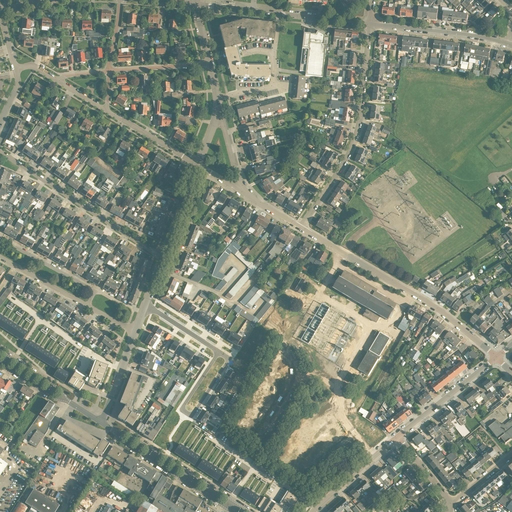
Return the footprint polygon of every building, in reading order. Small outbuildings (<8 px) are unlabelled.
[(479,0),(477,2),(474,5),(478,8),(486,0),(479,0)] [(482,11),(484,9),(491,2),(488,0),(486,0),(478,8),(481,11),(482,11)] [(484,27),(491,20),(493,18),(500,11),(495,6),(488,13),(490,15),(480,24),(484,27)] [(102,11),(101,19),(110,20),(111,12),(102,11)] [(442,21),(447,22),(448,13),(443,12),(443,15),(440,14),(439,20),(442,21)] [(148,18),(148,23),(157,24),(158,16),(149,15),(148,18)] [(127,25),(135,25),(136,16),(128,16),(127,25)] [(41,27),(51,28),(52,20),(42,19),(41,27)] [(22,29),(30,30),(31,21),(23,20),(22,29)] [(62,21),(62,29),(71,30),(72,21),(62,21)] [(169,21),(168,30),(176,30),(177,21),(169,21)] [(241,21),(241,22),(241,28),(240,30),(246,31),(245,37),(274,41),(276,25),(241,21)] [(82,30),(91,31),(92,22),(82,22),(82,30)] [(241,22),(219,28),(225,50),(236,47),(241,46),(236,29),(241,28),(241,22)] [(144,30),(139,29),(139,33),(131,32),(131,37),(143,38),(144,30)] [(299,72),(306,72),(305,74),(305,76),(322,78),(326,45),(323,45),(324,35),(317,31),(315,35),(314,35),(304,34),(299,72)] [(33,48),(33,45),(37,46),(37,45),(38,37),(35,37),(34,37),(33,40),(24,39),(24,47),(33,48)] [(444,67),(450,68),(450,65),(447,65),(448,62),(448,60),(449,52),(452,52),(453,44),(447,43),(446,51),(446,55),(445,60),(444,67)] [(185,45),(175,46),(176,53),(185,53),(185,45)] [(165,54),(165,46),(155,47),(156,55),(165,54)] [(51,48),(43,47),(41,56),(49,57),(51,48)] [(97,47),(93,47),(95,60),(102,59),(101,49),(97,50),(97,47)] [(240,65),(236,47),(225,50),(223,50),(231,78),(234,77),(234,79),(270,79),(270,67),(240,66),(240,65)] [(476,60),(478,48),(471,47),(470,55),(469,59),(476,60)] [(482,57),(484,49),(478,48),(476,60),(479,60),(479,59),(482,60),(482,57)] [(482,60),(488,61),(489,58),(490,50),(484,49),(482,57),(482,60)] [(90,60),(89,52),(85,53),(86,54),(84,54),(84,50),(77,51),(78,54),(76,55),(77,64),(85,63),(85,60),(90,60)] [(130,53),(121,54),(121,51),(118,52),(118,54),(117,54),(118,62),(127,61),(127,58),(131,57),(130,53)] [(342,59),(356,61),(357,55),(350,54),(350,55),(343,54),(344,52),(344,51),(338,51),(337,51),(337,56),(342,56),(342,59)] [(498,52),(495,60),(495,62),(492,61),(491,67),(490,69),(495,70),(497,64),(502,65),(503,63),(505,54),(498,52)] [(145,53),(137,53),(138,62),(146,62),(145,53)] [(67,59),(58,60),(59,68),(68,67),(67,59)] [(117,84),(126,84),(126,76),(117,77),(117,84)] [(140,78),(140,87),(148,86),(147,77),(140,78)] [(183,92),(191,91),(191,82),(183,83),(183,92)] [(170,98),(170,93),(169,83),(161,84),(162,93),(163,93),(164,98),(170,98)] [(33,91),(36,93),(35,95),(39,98),(45,89),(37,84),(33,91)] [(115,102),(123,107),(127,100),(119,95),(115,102)] [(49,104),(55,108),(60,100),(53,96),(49,104)] [(282,110),(287,109),(284,98),(279,99),(282,110)] [(187,108),(185,116),(192,118),(194,109),(190,108),(189,99),(183,100),(180,100),(181,104),(181,106),(187,108)] [(274,101),(276,112),(282,110),(279,99),(274,101)] [(268,102),(271,113),(276,112),(274,101),(268,102)] [(252,103),(255,114),(260,112),(258,105),(257,102),(252,103)] [(263,103),(266,114),(271,113),(268,102),(263,103)] [(146,116),(147,107),(147,103),(141,103),(141,106),(139,106),(139,115),(146,116)] [(246,105),(249,115),(255,114),(252,103),(246,105)] [(261,116),(266,114),(263,103),(258,105),(260,112),(261,116)] [(241,106),(244,117),(249,115),(246,105),(241,106)] [(239,118),(244,117),(241,106),(236,107),(239,118)] [(22,120),(26,121),(28,115),(29,114),(27,112),(20,109),(17,115),(23,118),(22,120)] [(76,114),(68,109),(64,116),(72,121),(76,114)] [(57,112),(53,119),(50,123),(54,125),(55,123),(56,124),(62,115),(57,112)] [(330,120),(329,123),(335,124),(342,125),(343,122),(349,123),(350,117),(342,115),(338,115),(334,114),(334,118),(341,119),(341,122),(330,120)] [(158,118),(157,127),(165,127),(165,125),(171,125),(172,116),(166,116),(166,118),(158,118)] [(177,124),(184,126),(186,119),(178,117),(176,124),(177,124)] [(19,127),(22,129),(24,126),(23,126),(25,124),(22,122),(15,119),(13,124),(19,127)] [(85,119),(81,127),(89,131),(93,124),(85,119)] [(28,139),(32,141),(40,128),(43,130),(46,127),(39,122),(34,129),(28,139)] [(13,124),(10,129),(17,133),(19,127),(13,124)] [(104,127),(103,128),(100,126),(96,132),(100,135),(99,135),(106,139),(111,132),(104,127)] [(244,130),(246,136),(253,134),(252,131),(257,129),(256,126),(248,128),(248,129),(244,130)] [(366,132),(374,135),(375,131),(379,133),(380,130),(376,129),(368,126),(366,132)] [(339,128),(336,127),(335,130),(331,129),(330,131),(345,137),(347,131),(339,128)] [(8,135),(14,138),(15,136),(18,137),(19,136),(25,139),(27,137),(23,135),(20,134),(17,133),(10,129),(8,135)] [(182,142),(186,136),(178,131),(174,137),(182,142)] [(342,142),(345,137),(330,131),(329,134),(336,137),(335,139),(342,142)] [(364,138),(372,141),(373,138),(377,139),(381,140),(382,138),(378,136),(374,135),(366,132),(364,138)] [(253,134),(246,136),(247,143),(251,142),(252,142),(255,141),(257,140),(258,143),(265,142),(269,141),(268,137),(262,139),(260,133),(253,134)] [(14,138),(8,135),(5,140),(16,145),(15,147),(19,149),(23,143),(19,140),(14,138)] [(372,141),(364,138),(362,144),(370,147),(370,146),(372,147),(371,151),(376,152),(377,149),(374,148),(375,145),(371,144),(372,141)] [(330,144),(333,145),(340,148),(342,142),(335,139),(334,142),(331,141),(330,144)] [(123,141),(119,148),(118,150),(126,155),(131,146),(123,141)] [(26,155),(31,149),(32,147),(28,143),(26,146),(22,152),(26,155)] [(55,147),(52,144),(47,151),(50,154),(55,147)] [(97,155),(98,155),(107,149),(109,146),(106,144),(104,147),(101,146),(96,154),(97,155)] [(31,149),(26,155),(31,159),(35,152),(36,153),(37,150),(39,147),(37,146),(35,149),(32,147),(31,149)] [(36,162),(40,156),(42,158),(47,151),(44,148),(44,149),(40,146),(39,147),(37,150),(36,153),(35,152),(31,159),(36,162)] [(262,153),(260,146),(249,149),(250,156),(258,154),(262,153)] [(142,148),(140,151),(136,149),(132,156),(135,157),(137,154),(138,154),(137,155),(145,159),(149,152),(142,148)] [(325,158),(332,163),(336,156),(329,152),(326,150),(325,151),(324,153),(327,155),(325,158)] [(86,154),(81,160),(79,163),(83,165),(89,156),(86,154)] [(262,156),(259,156),(258,154),(250,156),(252,162),(256,161),(256,162),(260,161),(265,159),(265,156),(264,156),(263,155),(262,156)] [(298,162),(302,157),(297,154),(294,159),(298,162)] [(154,173),(163,158),(157,155),(153,162),(155,164),(152,169),(153,170),(152,171),(154,173)] [(40,165),(45,168),(49,162),(51,160),(46,156),(40,165)] [(53,174),(58,178),(63,171),(60,168),(66,160),(63,157),(58,164),(55,169),(57,170),(53,174)] [(73,172),(79,163),(81,160),(78,158),(77,161),(76,160),(69,169),(73,172)] [(95,161),(93,159),(91,158),(87,164),(91,167),(94,163),(95,161)] [(163,158),(154,173),(157,174),(160,169),(161,169),(162,168),(164,169),(169,162),(163,158)] [(332,163),(325,158),(323,162),(320,159),(318,162),(321,165),(328,169),(332,163)] [(53,167),(55,169),(58,164),(51,159),(51,160),(49,162),(45,168),(50,172),(53,167)] [(120,168),(124,162),(119,160),(116,165),(120,168)] [(176,180),(180,182),(183,174),(183,175),(182,174),(183,171),(179,170),(178,170),(176,169),(177,167),(172,164),(167,172),(163,178),(166,180),(169,176),(175,178),(175,180),(176,180)] [(264,171),(265,170),(264,166),(259,168),(259,167),(257,168),(254,169),(255,172),(256,172),(257,175),(265,174),(264,171)] [(352,166),(350,169),(357,174),(357,173),(361,175),(362,173),(359,171),(352,166)] [(65,168),(63,171),(58,178),(63,181),(67,175),(70,172),(65,168)] [(8,180),(10,174),(1,170),(0,173),(0,177),(5,179),(7,180),(8,180)] [(163,178),(167,172),(164,170),(158,180),(160,181),(162,178),(163,178)] [(318,170),(316,173),(314,175),(321,180),(325,175),(318,170)] [(67,184),(72,187),(76,181),(78,178),(74,175),(67,184)] [(318,186),(321,180),(314,175),(311,181),(318,186)] [(353,180),(353,179),(346,175),(344,178),(352,182),(355,184),(356,182),(353,180)] [(6,184),(8,180),(7,180),(5,179),(0,177),(0,184),(2,186),(1,188),(7,191),(8,191),(9,187),(8,187),(8,185),(6,184)] [(16,177),(13,183),(18,184),(19,185),(22,180),(16,177)] [(106,179),(104,177),(101,183),(100,183),(96,188),(100,191),(101,189),(107,180),(106,179)] [(273,183),(271,180),(270,178),(266,180),(266,179),(260,184),(264,189),(273,183)] [(116,186),(119,189),(123,184),(125,185),(127,183),(121,179),(120,182),(116,186)] [(107,180),(101,189),(108,193),(111,188),(114,185),(113,184),(111,182),(108,181),(107,180)] [(82,188),(83,185),(82,184),(81,185),(76,181),(72,187),(77,191),(80,187),(82,188)] [(22,192),(24,194),(29,185),(24,182),(20,188),(21,188),(18,192),(21,194),(22,192)] [(267,195),(273,191),(275,193),(279,189),(282,186),(283,185),(281,182),(275,186),(273,183),(274,183),(273,183),(264,189),(267,195)] [(351,189),(348,187),(341,182),(337,188),(344,193),(346,189),(350,192),(351,190),(350,189),(351,189)] [(86,197),(90,191),(92,187),(85,183),(83,185),(82,188),(84,189),(81,194),(86,197)] [(24,208),(33,194),(31,192),(34,188),(29,185),(24,194),(21,197),(25,199),(23,202),(23,203),(22,205),(21,206),(22,207),(24,208)] [(217,201),(221,194),(216,191),(217,191),(215,190),(211,188),(210,191),(206,189),(205,190),(203,195),(204,195),(202,200),(205,201),(205,203),(208,204),(209,202),(209,201),(212,203),(214,200),(217,201)] [(290,201),(292,199),(289,197),(288,199),(286,203),(289,204),(286,209),(291,212),(299,198),(300,197),(302,194),(303,192),(305,189),(303,188),(298,196),(297,195),(293,203),(290,201)] [(334,193),(347,203),(349,200),(346,198),(346,197),(342,195),(344,193),(337,188),(334,193)] [(92,193),(90,191),(86,197),(91,200),(96,192),(94,190),(92,193)] [(35,195),(33,194),(24,208),(26,210),(27,211),(32,203),(34,200),(35,201),(34,202),(37,204),(43,194),(38,191),(35,195)] [(274,202),(281,205),(286,197),(288,199),(289,197),(291,195),(285,191),(283,196),(279,194),(274,202)] [(337,203),(339,200),(346,205),(347,203),(334,193),(330,198),(337,203)] [(48,197),(43,194),(37,204),(42,207),(44,204),(48,197)] [(95,203),(100,206),(104,200),(105,197),(101,194),(95,203)] [(217,201),(214,207),(213,206),(211,209),(215,211),(216,208),(217,209),(218,208),(220,209),(223,205),(227,198),(221,194),(217,201)] [(304,195),(302,194),(300,197),(299,198),(291,212),(296,215),(297,214),(299,216),(303,210),(300,208),(303,204),(300,203),(303,199),(305,201),(307,197),(305,196),(304,195)] [(18,197),(13,195),(11,197),(12,197),(9,202),(13,205),(18,197)] [(327,203),(334,208),(335,209),(337,206),(335,205),(337,203),(330,198),(327,203)] [(113,206),(114,205),(116,201),(113,199),(111,203),(110,206),(112,208),(109,212),(114,215),(118,209),(113,206)] [(143,205),(151,209),(155,201),(148,199),(143,205)] [(165,205),(172,208),(174,202),(164,199),(163,201),(166,202),(165,205)] [(53,209),(57,203),(52,200),(48,206),(46,210),(48,212),(51,208),(53,209)] [(107,205),(110,206),(111,203),(110,203),(109,202),(109,203),(104,200),(100,206),(104,209),(107,205)] [(231,200),(226,208),(229,210),(230,212),(234,214),(240,205),(231,200)] [(138,206),(134,203),(131,201),(128,208),(131,209),(134,205),(136,206),(137,208),(138,206)] [(54,219),(56,220),(59,215),(61,212),(59,211),(62,207),(57,203),(53,209),(58,213),(54,219)] [(156,208),(158,209),(169,213),(170,212),(171,211),(170,211),(172,208),(165,205),(160,203),(159,206),(157,205),(156,208)] [(120,218),(125,209),(122,208),(120,206),(118,209),(114,215),(120,218)] [(42,211),(38,208),(33,215),(35,216),(33,219),(35,221),(42,211)] [(225,223),(230,217),(231,215),(230,212),(229,210),(226,208),(218,218),(222,221),(225,223)] [(0,216),(6,219),(8,216),(9,217),(11,214),(10,214),(2,210),(0,209),(0,216)] [(61,212),(59,215),(61,216),(62,215),(67,218),(71,212),(66,209),(63,214),(61,212)] [(246,222),(248,220),(248,219),(249,220),(251,216),(250,215),(252,212),(246,209),(241,220),(245,222),(240,227),(243,229),(248,224),(248,223),(246,222)] [(494,215),(500,222),(506,217),(500,210),(494,215)] [(41,219),(45,213),(42,211),(35,221),(38,223),(41,219)] [(129,223),(132,217),(130,215),(131,212),(129,211),(124,220),(129,223)] [(67,218),(69,220),(68,223),(70,224),(72,222),(76,215),(71,212),(67,218)] [(157,221),(160,222),(165,224),(167,221),(168,219),(167,219),(168,218),(157,214),(156,216),(155,217),(158,218),(157,221)] [(25,227),(30,218),(27,216),(24,222),(22,226),(25,227)] [(259,216),(255,223),(252,229),(250,228),(247,231),(252,234),(255,231),(257,232),(264,219),(259,216)] [(134,226),(138,219),(135,218),(132,217),(129,223),(134,226)] [(321,230),(325,223),(326,221),(321,217),(319,220),(318,222),(316,226),(321,230)] [(79,226),(81,228),(85,221),(80,218),(74,228),(77,230),(79,226)] [(138,219),(134,226),(139,228),(143,222),(142,222),(144,219),(142,218),(140,221),(138,219)] [(209,228),(215,221),(212,219),(205,227),(209,228)] [(252,234),(256,238),(259,233),(260,234),(261,232),(263,227),(266,229),(270,222),(264,219),(257,232),(255,231),(252,234)] [(325,223),(321,230),(327,233),(331,226),(331,227),(333,223),(327,219),(326,221),(325,223)] [(85,236),(87,233),(89,230),(87,229),(90,225),(85,221),(81,228),(86,231),(85,232),(83,235),(85,236)] [(3,233),(9,236),(14,228),(10,226),(12,224),(9,222),(7,227),(6,227),(3,233)] [(155,227),(157,228),(163,230),(164,229),(165,228),(164,228),(165,224),(160,222),(159,225),(156,224),(156,225),(153,224),(152,226),(155,227)] [(22,226),(17,223),(14,228),(9,236),(15,240),(18,234),(22,227),(21,227),(22,226)] [(198,230),(201,232),(202,229),(193,225),(190,231),(197,234),(198,230)] [(43,226),(38,236),(41,237),(46,228),(43,226)] [(275,239),(282,229),(275,226),(271,233),(274,235),(273,237),(269,241),(272,243),(275,239)] [(89,230),(87,233),(89,234),(90,233),(95,237),(99,230),(94,227),(91,232),(89,230)] [(163,230),(157,228),(155,227),(153,231),(151,230),(150,233),(161,237),(163,230)] [(41,237),(45,239),(50,231),(46,228),(41,237)] [(99,230),(95,237),(98,238),(96,241),(98,242),(100,240),(104,234),(99,230)] [(242,230),(233,241),(236,244),(237,244),(246,234),(242,230)] [(265,262),(267,264),(275,254),(278,256),(290,234),(283,230),(278,239),(281,241),(280,244),(276,242),(272,249),(268,254),(270,256),(265,262)] [(68,232),(64,238),(67,240),(71,243),(72,242),(73,240),(71,238),(73,235),(68,232)] [(278,256),(284,245),(288,247),(291,242),(294,237),(290,234),(278,256)] [(25,245),(29,239),(23,236),(19,242),(25,245)] [(49,248),(46,247),(42,254),(48,258),(51,252),(54,246),(57,248),(62,238),(61,237),(60,236),(58,239),(57,239),(53,246),(51,245),(49,248)] [(104,243),(102,246),(107,249),(113,240),(108,236),(104,243)] [(188,236),(186,242),(196,245),(193,244),(195,239),(188,236)] [(224,241),(230,245),(231,244),(233,242),(227,237),(224,241)] [(295,247),(300,240),(294,237),(291,242),(288,247),(284,250),(287,253),(289,250),(290,251),(292,248),(293,246),(295,247)] [(65,243),(67,240),(64,238),(62,238),(57,248),(60,250),(65,243)] [(31,249),(35,243),(29,239),(25,245),(31,249)] [(107,249),(111,253),(115,247),(118,243),(113,240),(107,249)] [(43,244),(44,242),(42,241),(39,246),(36,251),(42,254),(46,247),(43,244)] [(194,251),(194,249),(195,246),(198,247),(198,246),(196,245),(186,242),(184,247),(194,251)] [(297,248),(289,257),(296,262),(299,257),(301,254),(305,256),(306,254),(307,254),(308,254),(309,252),(308,251),(311,246),(305,243),(303,246),(301,246),(299,250),(297,248)] [(99,246),(95,244),(91,251),(93,252),(91,255),(92,256),(99,246)] [(236,250),(234,248),(235,248),(234,247),(231,244),(230,245),(227,249),(231,252),(233,254),(236,250)] [(123,255),(127,249),(122,245),(119,250),(115,256),(120,259),(123,255)] [(100,250),(102,248),(101,247),(99,246),(92,256),(95,257),(95,258),(100,250)] [(244,246),(239,252),(245,257),(250,251),(244,246)] [(78,248),(74,256),(73,258),(75,260),(73,264),(69,270),(75,273),(79,267),(81,263),(78,261),(76,260),(82,250),(79,248),(78,248)] [(132,252),(127,249),(123,255),(125,256),(122,260),(125,262),(127,258),(128,258),(132,252)] [(53,260),(59,264),(63,256),(61,254),(62,252),(59,250),(53,260)] [(325,259),(327,256),(320,252),(317,256),(313,254),(307,261),(320,268),(322,264),(324,266),(326,267),(327,265),(325,264),(327,261),(325,259)] [(182,259),(191,263),(192,262),(188,261),(189,258),(192,259),(193,257),(184,253),(182,259)] [(107,264),(109,261),(112,255),(110,254),(109,255),(104,263),(107,264)] [(67,258),(63,256),(59,264),(65,267),(68,262),(70,256),(68,255),(67,258)] [(92,256),(87,264),(90,266),(95,257),(92,256)] [(95,258),(95,257),(90,266),(93,268),(93,267),(94,267),(97,262),(98,259),(95,258)] [(182,259),(180,264),(189,268),(192,269),(193,266),(190,265),(191,263),(182,259)] [(142,267),(148,269),(150,263),(144,261),(142,267)] [(81,269),(79,267),(75,273),(81,277),(84,271),(87,266),(84,264),(81,269)] [(189,268),(180,264),(177,270),(187,273),(189,268)] [(103,273),(103,274),(106,276),(107,276),(111,267),(108,265),(103,273)] [(262,265),(259,268),(254,274),(257,276),(264,267),(262,265)] [(136,272),(145,275),(148,269),(142,267),(138,266),(137,269),(133,267),(132,270),(136,272)] [(260,278),(267,270),(269,268),(266,266),(264,267),(257,276),(260,278)] [(111,267),(107,276),(111,278),(116,270),(114,269),(111,267)] [(215,278),(218,273),(220,270),(215,267),(211,277),(215,278)] [(89,273),(86,279),(92,282),(97,274),(98,272),(92,269),(89,273)] [(198,283),(203,278),(206,274),(198,271),(190,280),(198,283)] [(439,275),(437,271),(430,275),(433,279),(439,275)] [(133,274),(132,278),(143,282),(143,280),(144,281),(145,279),(144,279),(145,275),(136,272),(135,275),(133,274)] [(396,305),(376,293),(377,291),(345,272),(343,275),(341,278),(340,278),(333,289),(368,309),(363,316),(377,324),(380,317),(388,322),(395,310),(394,310),(396,305)] [(102,274),(100,276),(97,274),(92,282),(98,286),(104,275),(102,274)] [(457,280),(455,281),(457,285),(458,285),(465,280),(466,281),(470,278),(467,274),(457,280)] [(17,285),(20,280),(14,277),(11,282),(17,285)] [(455,277),(450,280),(450,279),(444,283),(446,287),(452,283),(455,281),(457,280),(455,277)] [(169,279),(167,284),(175,288),(177,283),(178,283),(179,281),(174,278),(173,281),(169,279)] [(20,280),(17,285),(20,287),(19,289),(20,290),(19,292),(21,293),(26,283),(20,280)] [(302,280),(295,292),(300,295),(307,284),(302,280)] [(423,289),(429,292),(433,285),(434,284),(428,280),(423,289)] [(112,286),(113,284),(107,281),(106,283),(102,288),(108,292),(112,286)] [(135,286),(133,290),(139,292),(141,288),(142,287),(141,287),(142,285),(136,283),(135,283),(134,283),(134,282),(130,281),(129,284),(135,286)] [(118,283),(117,285),(113,283),(113,284),(112,286),(108,292),(114,295),(118,289),(117,289),(120,284),(118,283)] [(175,288),(167,284),(164,289),(169,291),(172,293),(175,288)] [(33,294),(36,288),(31,285),(27,291),(33,294)] [(433,285),(429,292),(436,296),(441,288),(438,286),(437,288),(433,285)] [(448,291),(446,293),(441,300),(445,303),(457,289),(455,287),(455,288),(454,287),(453,287),(449,292),(448,291)] [(470,290),(462,295),(464,298),(471,294),(476,290),(474,287),(470,290)] [(42,292),(36,288),(33,294),(37,296),(34,301),(36,302),(39,297),(39,298),(42,292)] [(499,298),(503,295),(498,288),(493,291),(499,298)] [(126,294),(131,296),(137,298),(137,297),(138,297),(138,295),(139,292),(133,290),(131,289),(130,292),(127,291),(126,294)] [(169,291),(164,289),(160,299),(169,297),(168,295),(168,294),(167,294),(169,291)] [(258,291),(256,293),(260,297),(262,299),(266,295),(260,289),(258,291)] [(450,307),(456,300),(457,298),(456,296),(459,291),(457,289),(445,303),(450,307)] [(220,298),(211,293),(209,295),(218,301),(220,298)] [(273,293),(270,297),(275,301),(278,297),(273,293)] [(49,303),(52,298),(46,294),(43,299),(49,303)] [(137,298),(131,296),(126,294),(124,297),(123,300),(128,302),(135,304),(135,303),(136,303),(136,302),(137,298)] [(471,294),(464,298),(463,299),(467,306),(475,300),(471,294)] [(489,304),(493,301),(488,295),(483,301),(487,305),(485,308),(484,311),(478,317),(475,315),(469,322),(474,326),(484,314),(488,310),(490,307),(489,304)] [(169,297),(160,299),(170,306),(172,302),(169,300),(170,299),(169,297)] [(267,303),(270,306),(274,302),(268,297),(264,301),(267,303)] [(55,306),(58,301),(52,298),(49,303),(55,306)] [(174,309),(179,301),(174,298),(172,302),(170,306),(174,309)] [(179,301),(174,309),(179,312),(183,304),(179,301)] [(458,312),(463,305),(458,301),(452,308),(458,312)] [(311,348),(329,307),(321,303),(316,314),(315,314),(313,318),(320,321),(315,331),(308,328),(306,330),(313,333),(311,339),(308,338),(303,336),(300,343),(311,348)] [(64,313),(68,308),(62,304),(58,309),(55,314),(57,315),(59,313),(60,313),(61,311),(64,313)] [(192,304),(186,314),(191,317),(194,312),(197,314),(200,309),(192,304)] [(410,324),(419,310),(413,306),(408,314),(409,315),(408,316),(409,319),(408,321),(408,322),(408,323),(410,324)] [(511,324),(511,325),(511,326),(511,316),(505,307),(502,310),(507,316),(508,316),(511,321),(511,322),(511,324)] [(68,308),(64,313),(69,317),(73,312),(68,308)] [(497,318),(502,324),(504,322),(502,320),(504,319),(496,308),(493,310),(494,312),(498,318),(497,318)] [(242,310),(238,314),(246,319),(250,315),(242,310)] [(419,310),(410,324),(413,326),(417,319),(420,321),(424,313),(419,310)] [(484,334),(491,326),(497,318),(498,318),(494,312),(491,316),(487,319),(487,320),(485,323),(479,330),(484,334)] [(202,313),(197,320),(201,323),(206,316),(202,313)] [(417,338),(423,326),(424,324),(427,325),(432,318),(426,314),(413,336),(417,338)] [(485,323),(482,320),(485,317),(487,319),(491,316),(489,315),(488,316),(487,315),(487,316),(484,314),(474,326),(479,330),(485,323)] [(76,322),(78,324),(82,319),(77,315),(73,320),(70,324),(73,326),(76,322)] [(206,316),(201,323),(206,327),(211,319),(206,316)] [(249,321),(255,325),(259,320),(255,317),(255,318),(252,316),(249,321)] [(502,324),(497,318),(491,326),(494,329),(487,337),(492,342),(500,335),(499,334),(505,329),(502,324)] [(81,331),(83,328),(84,328),(88,323),(82,319),(78,324),(81,326),(78,329),(81,331)] [(8,332),(13,324),(8,321),(3,329),(8,332)] [(217,321),(212,330),(217,333),(221,326),(222,325),(217,321)] [(354,326),(357,326),(357,322),(347,321),(346,329),(354,331),(354,326)] [(433,335),(441,325),(436,321),(430,327),(433,329),(428,336),(429,337),(430,338),(433,335)] [(401,322),(397,329),(405,332),(408,326),(401,322)] [(12,335),(18,327),(13,324),(8,332),(12,335)] [(69,328),(70,326),(67,324),(63,329),(71,334),(73,331),(69,328)] [(441,325),(433,335),(436,337),(435,337),(437,339),(446,329),(441,325)] [(86,337),(87,335),(90,338),(93,335),(97,330),(91,326),(88,331),(87,331),(84,335),(86,337)] [(152,331),(156,334),(156,333),(160,336),(163,331),(155,326),(152,331)] [(221,326),(217,333),(221,336),(226,329),(221,326)] [(17,338),(22,330),(18,327),(12,335),(17,338)] [(498,346),(507,339),(511,336),(506,329),(505,329),(499,334),(500,335),(492,342),(497,346),(498,346)] [(24,338),(27,333),(22,330),(17,338),(22,341),(24,338)] [(97,330),(93,335),(96,337),(92,342),(94,344),(98,339),(102,334),(97,330)] [(232,332),(227,340),(232,343),(237,335),(232,332)] [(445,339),(443,341),(444,341),(443,342),(448,346),(455,337),(450,332),(444,339),(445,339)] [(165,339),(161,337),(159,336),(160,336),(156,333),(156,334),(154,336),(151,333),(148,338),(155,343),(158,338),(163,342),(165,339)] [(237,335),(232,343),(236,346),(243,337),(238,333),(237,335)] [(370,379),(390,339),(377,333),(374,337),(375,338),(358,373),(370,379)] [(105,349),(111,341),(106,337),(102,342),(98,347),(100,348),(104,344),(107,346),(105,349)] [(455,337),(448,346),(447,347),(451,350),(454,353),(458,350),(456,348),(461,341),(455,337)] [(155,343),(148,338),(145,343),(152,348),(155,343)] [(444,341),(443,341),(441,340),(434,349),(437,351),(443,342),(444,341)] [(106,353),(108,355),(116,346),(111,341),(105,349),(108,351),(106,353)] [(175,341),(168,351),(173,354),(180,344),(175,341)] [(30,353),(35,345),(30,342),(27,346),(25,350),(30,353)] [(459,351),(461,354),(467,347),(464,344),(463,345),(459,351)] [(35,356),(40,348),(35,345),(30,353),(35,356)] [(40,359),(45,351),(40,348),(35,356),(40,359)] [(185,348),(179,358),(184,361),(185,359),(190,351),(185,348)] [(470,349),(468,352),(470,354),(467,356),(469,358),(466,360),(469,364),(478,357),(473,351),(473,352),(470,349)] [(421,354),(415,350),(410,358),(416,362),(417,361),(421,354)] [(445,360),(454,353),(451,350),(443,357),(443,358),(444,360),(445,359),(445,360)] [(44,362),(50,354),(45,351),(40,359),(44,362)] [(190,351),(185,359),(190,362),(195,354),(190,351)] [(144,352),(142,359),(150,362),(151,359),(153,360),(155,357),(150,355),(144,352)] [(49,365),(55,357),(50,354),(44,362),(49,365)] [(57,365),(59,361),(55,357),(49,365),(54,369),(57,365)] [(200,358),(194,368),(199,371),(205,361),(200,358)] [(434,365),(433,363),(428,358),(426,361),(430,365),(432,367),(434,365)] [(457,366),(462,372),(467,368),(459,358),(457,360),(460,364),(457,366)] [(142,359),(139,365),(145,367),(150,369),(152,370),(152,371),(153,372),(154,373),(155,373),(155,372),(156,372),(156,371),(158,365),(154,364),(150,362),(142,359)] [(90,379),(88,384),(96,390),(99,385),(101,386),(102,384),(108,367),(96,362),(90,379)] [(171,371),(173,367),(165,362),(162,367),(171,371)] [(452,370),(457,376),(462,372),(457,366),(452,370)] [(59,380),(64,372),(59,369),(56,373),(54,377),(59,380)] [(446,374),(451,380),(457,376),(452,370),(446,374)] [(229,371),(225,376),(234,381),(237,376),(229,371)] [(64,383),(69,375),(64,372),(59,380),(64,383)] [(75,373),(69,384),(79,391),(86,380),(75,373)] [(123,410),(120,416),(123,418),(121,420),(121,421),(125,423),(128,424),(132,427),(138,417),(131,412),(131,411),(130,410),(131,408),(142,378),(132,373),(129,381),(128,381),(127,384),(127,385),(126,388),(123,396),(122,396),(121,399),(122,400),(121,400),(120,403),(120,404),(124,406),(123,409),(123,410)] [(427,391),(425,389),(428,387),(417,374),(413,377),(419,383),(420,382),(424,388),(419,393),(418,392),(427,403),(432,398),(429,395),(430,394),(427,391)] [(441,378),(446,385),(451,380),(446,374),(441,378)] [(446,385),(441,378),(438,381),(436,383),(441,389),(446,385)] [(503,390),(497,382),(494,385),(489,379),(482,385),(487,391),(490,389),(492,387),(494,390),(489,394),(486,396),(490,401),(496,396),(499,393),(503,390)] [(6,391),(11,384),(6,381),(5,383),(2,388),(6,391)] [(222,381),(219,385),(226,391),(229,386),(222,381)] [(168,405),(178,390),(181,385),(177,382),(168,396),(164,402),(162,405),(167,407),(168,405)] [(436,393),(441,389),(436,383),(433,385),(430,382),(428,383),(436,393)] [(184,387),(181,385),(178,390),(183,393),(189,384),(186,383),(184,387)] [(219,385),(216,390),(223,395),(226,391),(219,385)] [(25,395),(29,389),(24,386),(20,392),(25,395)] [(503,390),(499,393),(504,399),(508,395),(510,393),(506,388),(503,390)] [(29,389),(25,395),(30,399),(34,393),(29,389)] [(173,408),(176,404),(183,393),(178,390),(168,405),(173,408)] [(482,397),(476,390),(470,394),(475,400),(476,401),(479,399),(482,397)] [(422,406),(427,403),(418,392),(414,395),(412,393),(409,396),(413,401),(416,399),(417,399),(416,400),(418,403),(419,403),(422,406)] [(10,401),(13,403),(18,394),(15,393),(10,401)] [(472,402),(475,400),(470,394),(465,399),(471,406),(473,404),(472,402)] [(212,395),(209,400),(217,405),(220,400),(212,395)] [(404,410),(399,403),(402,401),(401,401),(403,400),(400,396),(399,396),(396,399),(393,401),(396,405),(407,418),(412,415),(407,408),(404,410)] [(209,400),(206,405),(213,410),(217,405),(209,400)] [(49,401),(31,427),(22,438),(24,439),(24,440),(28,443),(36,449),(45,436),(47,433),(49,428),(50,424),(50,423),(59,409),(55,406),(56,406),(49,401)] [(136,430),(143,435),(154,417),(155,416),(161,407),(154,402),(151,406),(155,409),(144,426),(140,424),(136,430)] [(459,413),(460,415),(461,416),(466,411),(472,419),(474,417),(473,414),(469,410),(468,409),(466,411),(464,409),(460,403),(454,407),(459,413)] [(395,407),(399,411),(400,413),(397,415),(403,422),(407,418),(396,405),(395,407)] [(365,419),(368,413),(361,408),(359,412),(364,415),(362,417),(365,419)] [(398,426),(403,422),(397,415),(392,408),(387,412),(391,417),(398,426)] [(202,410),(199,415),(207,420),(210,415),(202,410)] [(372,421),(376,414),(372,411),(371,411),(366,418),(372,421)] [(449,421),(452,419),(454,421),(456,419),(450,411),(444,415),(449,421)] [(199,415),(196,420),(204,425),(207,420),(199,415)] [(341,432),(328,415),(299,439),(312,455),(341,432)] [(381,423),(383,426),(389,433),(394,429),(383,417),(383,416),(382,415),(380,417),(383,421),(381,423)] [(386,415),(385,415),(383,417),(394,429),(398,426),(391,417),(389,419),(386,415)] [(439,419),(447,429),(447,428),(452,425),(449,421),(444,415),(439,419)] [(152,430),(156,423),(157,423),(157,422),(159,419),(155,416),(154,417),(143,435),(147,438),(153,430),(152,430)] [(152,441),(165,421),(161,418),(160,418),(159,419),(157,422),(159,423),(153,431),(153,430),(147,438),(152,441)] [(501,425),(499,423),(497,420),(488,427),(498,440),(501,438),(505,444),(511,438),(511,419),(504,426),(503,424),(501,425)] [(67,421),(62,428),(60,431),(94,453),(93,454),(98,458),(99,456),(101,457),(102,455),(103,455),(109,445),(105,442),(104,444),(101,442),(100,443),(97,441),(93,439),(94,438),(91,436),(91,437),(90,436),(88,439),(86,437),(87,435),(80,430),(80,429),(78,427),(77,428),(75,430),(72,428),(73,426),(67,421)] [(445,430),(443,432),(438,426),(438,427),(435,423),(430,427),(436,433),(440,438),(444,435),(450,443),(453,440),(452,440),(451,439),(445,430)] [(434,439),(435,438),(436,438),(436,440),(437,442),(438,444),(442,440),(440,438),(436,433),(430,427),(427,430),(429,433),(429,434),(431,437),(432,437),(434,439)] [(447,429),(445,430),(451,439),(453,437),(454,436),(447,428),(447,429)] [(376,445),(382,440),(378,433),(371,437),(376,445)] [(413,439),(412,440),(418,446),(423,442),(427,446),(429,447),(433,444),(427,437),(425,438),(424,436),(422,437),(420,434),(414,440),(413,439)] [(179,456),(185,448),(180,445),(177,449),(175,453),(179,456)] [(53,446),(49,453),(53,455),(57,448),(53,446)] [(346,446),(341,451),(346,457),(351,453),(346,446)] [(113,447),(105,459),(121,469),(123,466),(129,457),(113,447)] [(184,459),(190,451),(185,448),(179,456),(184,459)] [(492,448),(487,452),(491,458),(496,454),(492,448)] [(189,462),(194,454),(190,451),(184,459),(189,462)] [(440,453),(434,457),(432,455),(426,460),(430,465),(443,454),(440,451),(440,452),(440,453)] [(446,457),(451,463),(457,458),(456,457),(454,454),(452,452),(446,457)] [(487,452),(482,456),(487,462),(491,458),(487,452)] [(197,462),(199,458),(194,454),(189,462),(194,466),(197,462)] [(430,465),(434,470),(440,465),(438,462),(445,456),(443,454),(430,465)] [(477,470),(481,466),(477,460),(474,457),(472,454),(469,456),(474,462),(472,464),(477,470)] [(394,468),(400,463),(395,456),(392,459),(391,458),(390,459),(391,459),(388,461),(394,468)] [(482,456),(479,458),(477,460),(481,466),(487,462),(482,456)] [(147,489),(157,473),(151,469),(150,470),(140,464),(141,463),(137,460),(136,462),(129,457),(123,466),(130,471),(128,475),(131,477),(134,473),(150,483),(149,485),(146,489),(147,489)] [(465,466),(462,462),(459,459),(457,461),(464,470),(462,472),(466,478),(472,474),(467,468),(465,466)] [(203,471),(208,463),(203,460),(200,464),(198,468),(203,471)] [(207,474),(213,466),(208,463),(203,471),(207,474)] [(233,463),(226,471),(230,474),(236,465),(233,463)] [(471,464),(467,468),(472,474),(477,470),(472,464),(471,464)] [(390,465),(386,468),(390,473),(394,478),(398,475),(390,465)] [(434,470),(438,475),(444,470),(440,465),(434,470)] [(212,478),(217,470),(213,466),(207,474),(212,478)] [(380,468),(375,472),(381,478),(386,474),(380,468)] [(404,473),(408,478),(409,478),(415,473),(410,468),(404,473)] [(220,477),(222,473),(217,470),(212,478),(217,481),(220,477)] [(448,475),(446,472),(444,470),(438,475),(442,480),(448,475)] [(507,487),(509,490),(511,489),(507,482),(504,479),(507,477),(502,471),(497,475),(502,481),(504,483),(507,487)] [(383,481),(381,478),(375,472),(370,476),(375,482),(373,484),(376,488),(382,495),(379,491),(381,488),(376,482),(378,480),(379,482),(380,481),(384,486),(386,484),(383,481)] [(157,473),(147,489),(148,490),(149,488),(153,491),(162,477),(157,473)] [(406,481),(402,484),(404,485),(410,481),(413,483),(419,478),(415,473),(409,478),(406,481)] [(455,477),(458,475),(456,473),(450,477),(448,475),(442,480),(446,484),(452,480),(455,477)] [(227,476),(225,478),(220,486),(226,490),(234,479),(229,475),(229,476),(227,476)] [(492,479),(497,485),(502,481),(497,475),(492,479)] [(158,494),(161,490),(167,480),(162,477),(153,491),(151,495),(153,496),(150,502),(148,500),(147,502),(149,503),(152,506),(158,494)] [(238,479),(235,477),(234,479),(226,490),(232,494),(241,481),(238,479)] [(413,483),(415,486),(416,488),(422,483),(419,478),(413,483)] [(487,483),(492,489),(494,487),(497,485),(492,479),(487,483)] [(168,490),(173,483),(167,480),(161,490),(158,494),(159,494),(159,493),(162,495),(164,491),(165,488),(168,490)] [(457,480),(455,483),(452,480),(446,484),(450,489),(456,485),(457,487),(462,482),(460,480),(458,481),(457,480)] [(373,490),(370,487),(371,487),(365,481),(360,485),(365,491),(368,494),(371,498),(373,496),(370,493),(373,490)] [(114,482),(111,487),(130,498),(133,493),(114,482)] [(421,493),(427,488),(422,483),(416,488),(413,491),(410,493),(412,495),(418,490),(421,493)] [(487,483),(482,487),(487,493),(492,489),(487,483)] [(355,489),(360,495),(365,491),(360,485),(355,489)] [(159,494),(158,494),(152,506),(161,511),(168,511),(184,490),(176,486),(172,493),(170,501),(159,494)] [(477,491),(482,497),(487,493),(482,487),(477,491)] [(245,500),(250,492),(245,488),(240,497),(245,500)] [(380,498),(380,497),(382,495),(376,488),(374,491),(380,498)] [(182,511),(193,496),(184,490),(184,489),(184,490),(168,511),(182,511)] [(350,494),(356,500),(358,498),(360,502),(361,501),(364,503),(366,502),(360,495),(355,489),(350,494)] [(55,511),(59,506),(34,490),(25,503),(38,511),(55,511)] [(477,501),(479,499),(482,497),(477,491),(472,495),(477,501)] [(250,503),(255,495),(250,492),(245,500),(250,503)] [(264,511),(287,511),(290,509),(292,511),(300,499),(289,492),(281,506),(283,507),(282,509),(264,497),(258,507),(264,511)] [(425,492),(424,493),(419,497),(421,498),(424,501),(427,504),(433,509),(437,504),(431,499),(429,502),(425,498),(427,495),(425,492)] [(511,511),(511,500),(505,494),(499,501),(498,502),(506,508),(506,509),(511,511)] [(255,506),(260,498),(255,495),(250,503),(255,506)] [(195,511),(202,502),(193,496),(182,511),(195,511)] [(345,499),(340,503),(345,509),(347,511),(350,511),(350,510),(348,507),(350,505),(345,499)] [(160,511),(143,501),(136,511),(127,511),(126,511),(125,511),(119,511),(116,510),(115,511),(160,511)] [(25,511),(28,508),(18,502),(11,511),(25,511)] [(335,507),(338,511),(341,511),(345,509),(340,503),(335,507)] [(357,505),(357,506),(362,511),(365,508),(360,503),(357,505)]
